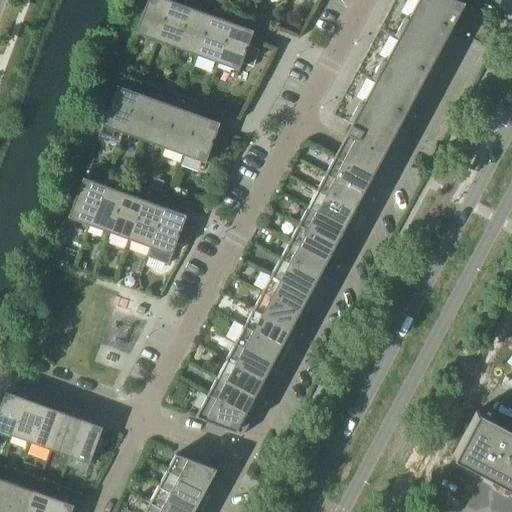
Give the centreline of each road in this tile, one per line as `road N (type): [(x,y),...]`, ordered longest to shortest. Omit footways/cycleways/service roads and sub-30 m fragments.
road 1 (residential): [(365,0),(142,420)]
road 2 (residential): [(249,462),(467,52)]
road 3 (secondary): [(511,123),(304,511)]
road 4 (secondary): [(343,511),(511,195)]
road 5 (residential): [(142,420),(0,370)]
